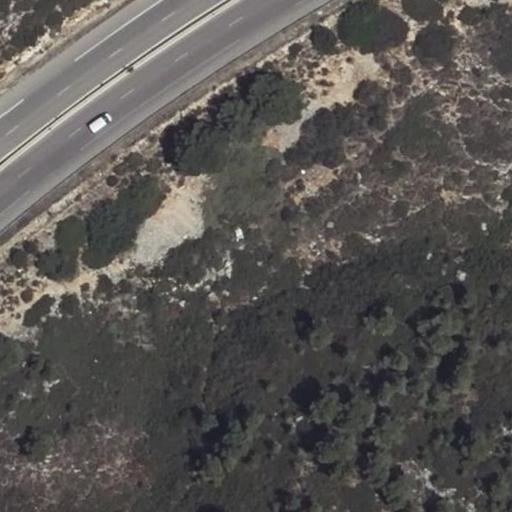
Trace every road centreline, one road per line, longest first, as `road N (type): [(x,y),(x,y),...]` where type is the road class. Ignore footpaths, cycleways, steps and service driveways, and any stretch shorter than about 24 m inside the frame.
road 1 (trunk): [(0,196),(273,0)]
road 2 (trunk): [(177,0),(0,122)]
